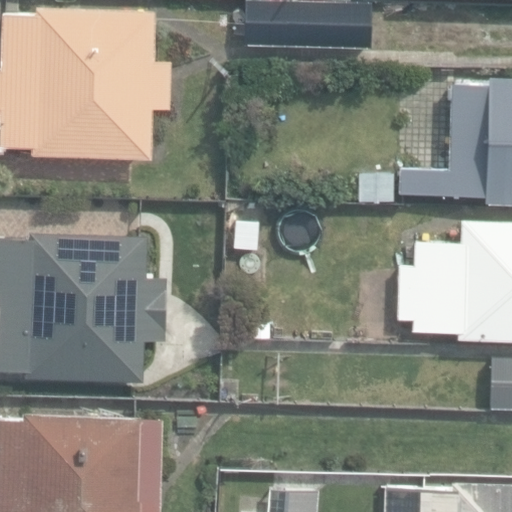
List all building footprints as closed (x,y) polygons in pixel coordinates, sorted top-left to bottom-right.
[(32,151),(152,156),(153,105),(170,106),(172,56),(155,56),(157,9),(36,5),(36,10),(6,9),(4,65),(0,64),(0,105),(1,106),(0,121),(0,120),(0,151),(5,152),(5,144),(32,145),(32,151)] [(487,201),(511,201),(511,77),(490,77),(490,81),(454,81),(452,168),(394,167),(394,189),(487,192),(487,201)] [(511,338),(511,216),(463,215),(462,239),(415,237),(413,265),(401,265),(399,316),(413,316),(413,327),(459,329),(459,337),(462,337),(511,338)] [(233,249),(262,250),(263,217),(234,216),(233,249)] [(23,376),(146,379),(147,338),(167,339),(169,272),(145,272),(146,231),(30,228),(29,232),(0,231),(0,370),(23,371),(23,376)] [(488,407),(511,407),(511,346),(490,346),(488,407)] [(0,511),(139,511),(140,497),(157,498),(162,410),(27,403),(26,422),(0,420),(0,511)] [(511,511),(511,484),(454,483),(454,488),(420,487),(419,511),(511,511)] [(238,511),(317,511),(319,487),(286,485),(283,511),(254,511),(239,511),(238,511)]
